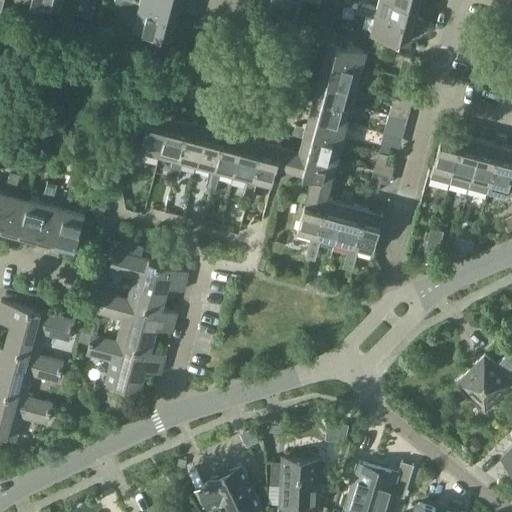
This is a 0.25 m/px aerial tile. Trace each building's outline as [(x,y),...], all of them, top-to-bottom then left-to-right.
[(138,0),(129,0),(127,6),(136,8),(137,6),(138,6),(175,16),(179,2),(188,5),(189,0),(138,0)] [(259,0),(298,11),(301,0),(259,0)] [(405,0),(379,0),(377,8),(376,12),(424,25),(425,21),(416,19),(420,4),(405,0)] [(365,15),(368,5),(359,3),(356,13),(365,15)] [(368,5),(365,15),(375,18),(371,33),(409,43),(413,28),(423,31),(424,25),(376,12),(377,8),(368,5)] [(170,37),(175,16),(138,6),(137,10),(136,10),(131,26),(170,37)] [(315,54),(362,67),(367,48),(329,38),(325,52),(316,49),(315,54)] [(362,67),(315,54),(313,59),(322,62),(319,75),(357,85),(362,67)] [(400,77),(409,80),(412,71),(402,68),(400,77)] [(357,85),(319,75),(315,89),(306,87),(305,90),(352,104),(357,85)] [(407,89),(409,80),(400,77),(397,87),(407,89)] [(352,104),(305,90),(303,96),(313,99),(309,112),(347,123),(352,104)] [(160,153),(170,114),(157,111),(159,101),(149,99),(146,110),(150,111),(141,148),(160,153)] [(390,114),(408,119),(410,110),(392,105),(390,114)] [(184,118),(170,114),(160,153),(174,156),(178,158),(191,110),(186,109),(184,118)] [(178,158),(174,156),(171,165),(181,168),(183,159),(197,163),(207,124),(194,121),(196,111),(191,110),(178,158)] [(347,123),(309,112),(305,126),(296,124),(295,128),(342,141),(347,123)] [(408,119),(390,114),(387,124),(405,128),(408,119)] [(207,124),(197,163),(210,166),(215,168),(228,120),(223,119),(221,128),(207,124)] [(215,168),(210,166),(208,175),(218,178),(220,169),(234,173),(244,134),(231,131),(233,121),(228,120),(215,168)] [(450,182),(466,125),(461,123),(458,133),(444,129),(431,177),(450,182)] [(466,125),(450,182),(469,187),(482,139),(468,135),(471,126),(466,125)] [(342,141),(295,128),(293,134),(303,136),(299,149),(337,160),(342,141)] [(258,138),(244,134),(234,173),(247,176),(253,178),(265,130),(260,129),(258,138)] [(247,176),(245,185),(255,188),(257,179),(272,183),(282,144),(268,140),(270,131),(265,130),(253,178),(247,176)] [(482,139),(469,187),(487,192),(503,135),(498,134),(495,143),(482,139)] [(508,136),(503,135),(487,192),(506,198),(511,177),(511,147),(505,146),(508,136)] [(382,142),(380,152),(390,154),(392,145),(382,142)] [(337,160),(299,149),(297,158),(287,156),(284,167),(332,179),(337,160)] [(390,154),(380,152),(377,161),(387,163),(390,154)] [(181,168),(171,165),(169,175),(178,178),(181,168)] [(11,172),(8,180),(18,183),(20,174),(11,172)] [(218,178),(208,175),(205,185),(215,188),(218,178)] [(380,192),(382,182),(368,178),(365,188),(380,192)] [(8,180),(6,190),(10,192),(0,230),(13,234),(11,243),(16,244),(28,197),(15,193),(18,183),(8,180)] [(48,182),(45,191),(55,193),(57,184),(48,182)] [(317,235),(327,196),(317,194),(319,184),(310,182),(297,229),(312,233),(317,235)] [(255,188),(245,185),(242,195),(252,198),(255,188)] [(10,192),(6,190),(0,188),(0,230),(10,192)] [(45,191),(42,200),(47,202),(37,240),(51,244),(48,253),(53,254),(66,207),(52,203),(55,193),(45,191)] [(312,233),(309,243),(319,245),(321,236),(336,240),(348,192),(343,191),(341,200),(327,196),(317,235),(312,233)] [(348,192),(336,240),(349,243),(354,245),(364,206),(350,202),(353,193),(348,192)] [(28,197),(16,244),(21,246),(23,236),(37,240),(47,202),(42,200),(28,197)] [(186,204),(184,215),(193,218),(195,206),(186,204)] [(103,217),(105,207),(95,205),(93,214),(103,217)] [(349,243),(346,252),(356,255),(359,246),(373,250),(383,211),(364,206),(354,245),(349,243)] [(66,207),(53,254),(58,256),(60,247),(75,250),(85,212),(66,207)] [(511,213),(502,218),(508,230),(511,227),(511,213)] [(431,255),(437,231),(433,229),(426,254),(431,255)] [(437,231),(431,255),(435,256),(442,232),(437,231)] [(472,247),(474,240),(456,235),(451,251),(456,254),(457,255),(467,249),(472,247)] [(319,245),(309,243),(305,256),(315,259),(319,245)] [(128,298),(162,307),(170,278),(185,282),(188,270),(150,259),(114,249),(111,260),(114,261),(111,270),(134,276),(128,298)] [(152,251),(150,259),(188,270),(190,263),(191,261),(152,251)] [(356,255),(346,252),(343,266),(352,269),(356,255)] [(270,260),(263,258),(261,267),(267,269),(270,260)] [(162,307),(128,298),(103,291),(100,302),(102,303),(100,312),(123,318),(117,340),(151,349),(158,321),(173,325),(177,311),(162,307)] [(5,345),(39,354),(45,332),(67,338),(70,329),(72,329),(75,319),(1,299),(0,303),(0,312),(13,316),(5,345)] [(79,319),(77,328),(83,330),(85,321),(79,319)] [(89,341),(91,333),(83,331),(80,339),(89,341)] [(166,353),(151,349),(117,340),(91,333),(88,344),(91,344),(88,354),(111,360),(105,382),(139,392),(147,362),(162,366),(166,353)] [(64,361),(39,354),(5,345),(0,343),(0,357),(1,358),(0,363),(0,388),(28,396),(33,374),(56,380),(59,370),(61,371),(64,362),(64,361)] [(500,368),(485,353),(457,382),(485,410),(511,382),(511,363),(508,360),(500,368)] [(68,373),(71,363),(64,362),(61,371),(68,373)] [(53,402),(28,396),(0,388),(0,433),(16,438),(22,415),(45,421),(47,412),(50,413),(53,402)] [(133,407),(130,401),(122,406),(124,411),(133,407)] [(326,422),(325,438),(336,439),(336,423),(326,422)] [(240,433),(247,446),(260,439),(254,426),(240,433)] [(511,428),(509,431),(511,433),(511,444),(502,455),(511,465),(511,428)] [(465,440),(464,446),(468,450),(474,450),(478,446),(479,441),(475,437),(470,437),(465,440)] [(272,459),(271,483),(282,484),(281,502),(280,511),(316,511),(316,505),(317,506),(320,458),(284,456),(283,460),(272,459)] [(363,462),(359,476),(353,474),(342,511),(365,511),(366,511),(367,511),(387,511),(390,504),(393,493),(404,496),(414,464),(402,460),(398,472),(363,462)] [(264,511),(260,504),(261,503),(242,462),(210,478),(212,483),(201,488),(209,505),(220,500),(226,511),(264,511)] [(465,511),(466,511),(447,504),(445,510),(419,502),(415,511),(465,511)]
